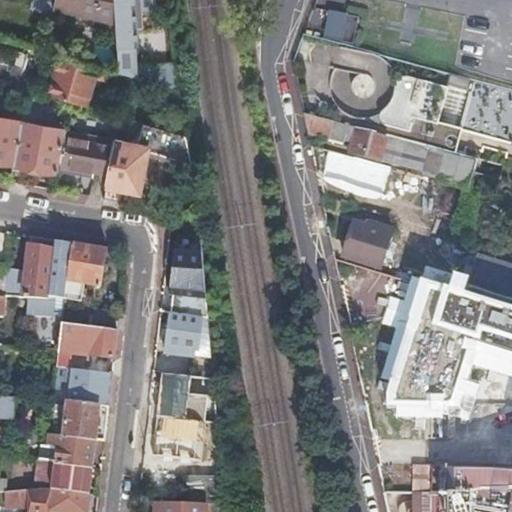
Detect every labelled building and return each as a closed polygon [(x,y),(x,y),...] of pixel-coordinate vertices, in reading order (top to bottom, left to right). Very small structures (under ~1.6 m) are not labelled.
[(49,17),(51,8),(53,1),(48,0),(31,0),(29,11),(49,17)] [(115,21),(114,0),(53,0),(53,1),(51,8),(115,21)] [(118,72),(175,88),(171,63),(134,63),(133,32),(137,32),(137,27),(142,27),(141,9),(155,9),(154,0),(114,0),(115,21),(118,72)] [(342,13),(326,9),(319,35),(335,39),(342,13)] [(344,13),(336,39),(349,44),(356,17),(344,13)] [(484,72),(490,22),(460,19),(454,68),(484,72)] [(46,94),(85,105),(95,65),(58,54),(46,94)] [(331,71),(329,98),(371,101),(373,74),(331,71)] [(482,161),(501,90),(473,83),(462,128),(438,122),(448,86),(408,76),(405,77),(403,77),(402,78),(400,80),(396,86),(396,89),(395,93),(394,97),(393,101),(390,105),(388,108),(385,110),(381,113),(380,116),(380,120),(381,122),(382,123),(391,126),(458,145),(455,154),(474,159),(482,161)] [(511,92),(501,90),(482,161),(474,159),(467,188),(511,200),(511,92)] [(386,135),(302,113),(306,132),(352,145),(349,153),(378,161),(386,135)] [(103,197),(121,201),(123,187),(138,190),(145,149),(190,162),(185,135),(142,122),(135,146),(122,143),(127,118),(118,115),(113,140),(107,172),(103,197)] [(0,161),(13,164),(20,122),(20,121),(0,117),(0,161)] [(57,172),(58,170),(64,131),(64,130),(20,122),(13,164),(57,172)] [(93,170),(107,172),(113,140),(64,131),(58,170),(92,176),(93,170)] [(467,188),(474,159),(455,154),(388,136),(386,135),(378,161),(378,163),(467,188)] [(342,255),(378,267),(389,229),(373,223),(371,228),(352,222),(342,255)] [(27,270),(4,267),(1,296),(4,297),(26,299),(48,301),(55,240),(31,236),(27,270)] [(62,316),(64,299),(71,243),(55,240),(48,301),(26,299),(25,315),(52,318),(53,315),(62,316)] [(71,243),(64,299),(82,301),(84,283),(100,285),(105,248),(71,243)] [(511,256),(480,246),(463,299),(502,311),(511,313),(511,256)] [(502,311),(463,299),(401,279),(392,308),(405,313),(385,374),(395,378),(390,394),(393,401),(456,403),(474,352),(475,352),(478,347),(489,351),(502,311)] [(118,313),(92,310),(91,327),(116,329),(118,313)] [(511,313),(502,311),(489,351),(511,357),(511,313)] [(206,318),(169,313),(164,353),(196,357),(200,325),(205,326),(206,319),(206,318)] [(91,327),(61,324),(58,351),(58,353),(68,354),(113,358),(116,330),(116,329),(91,327)] [(205,326),(200,325),(196,357),(209,358),(207,326),(205,326)] [(58,353),(58,351),(46,350),(41,401),(51,402),(53,390),(56,368),(58,353)] [(68,354),(58,353),(56,368),(67,369),(68,354)] [(67,369),(56,368),(53,390),(67,391),(65,403),(68,403),(64,436),(95,440),(103,441),(107,413),(98,412),(98,406),(107,408),(107,407),(111,374),(67,369)] [(187,375),(162,372),(157,405),(184,408),(187,375)] [(8,397),(0,396),(0,419),(14,420),(16,398),(8,397)] [(184,408),(157,405),(152,456),(185,460),(200,462),(205,411),(184,408)] [(95,440),(64,436),(47,434),(46,448),(38,447),(36,461),(46,463),(62,465),(92,469),(95,440)] [(46,463),(36,461),(33,488),(43,487),(43,489),(51,490),(89,495),(92,469),(62,465),(46,463)] [(410,468),(411,492),(419,492),(436,492),(447,493),(448,468),(410,468)] [(511,493),(511,468),(448,468),(447,493),(511,493)] [(207,504),(223,504),(220,479),(208,478),(207,504)] [(43,487),(33,488),(27,489),(29,505),(28,511),(86,511),(89,495),(51,490),(43,489),(43,487)] [(27,505),(26,489),(6,492),(6,494),(8,508),(27,505)] [(419,511),(419,492),(411,492),(411,511),(419,511)] [(419,492),(419,511),(436,511),(436,492),(419,492)] [(436,492),(436,511),(447,511),(447,493),(436,492)] [(511,511),(511,493),(447,493),(447,511),(511,511)] [(158,511),(204,511),(204,504),(202,504),(183,503),(173,503),(159,503),(158,511)]
